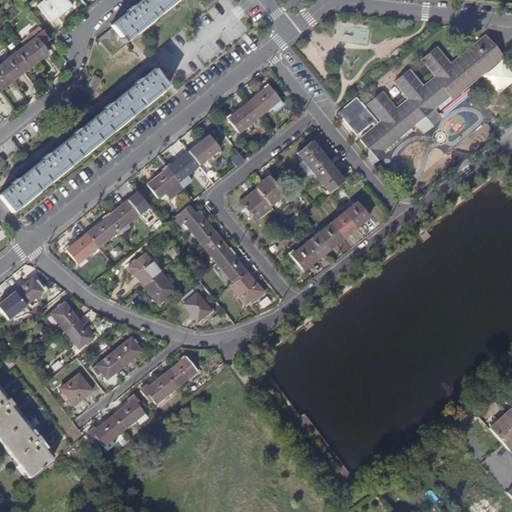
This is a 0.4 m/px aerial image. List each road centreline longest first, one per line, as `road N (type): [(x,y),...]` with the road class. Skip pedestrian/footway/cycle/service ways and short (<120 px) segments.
road 1 (residential): [(265,51),(27,247)]
road 2 (residential): [(292,304),(213,200),(314,113)]
road 3 (residential): [(511,21),(329,2),(286,33)]
road 4 (residential): [(0,136),(73,75),(84,29),(112,0)]
road 5 (residential): [(27,247),(81,296),(180,341)]
road 6 (residential): [(314,113),(403,221)]
road 7 (residential): [(292,304),(403,221)]
road 8 (residential): [(403,221),(511,138)]
road 9 (residential): [(84,420),(180,341)]
road 10 (residential): [(180,341),(214,342),(292,304)]
